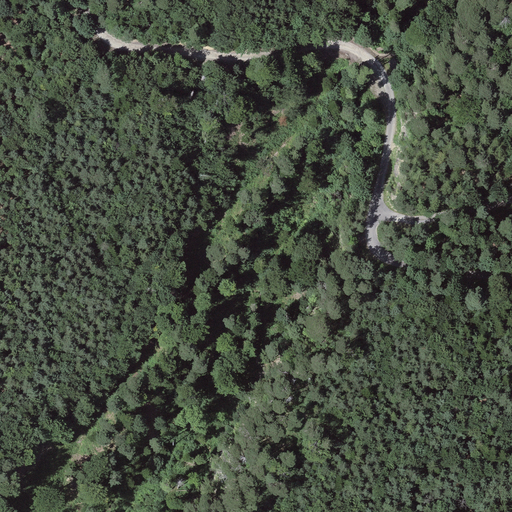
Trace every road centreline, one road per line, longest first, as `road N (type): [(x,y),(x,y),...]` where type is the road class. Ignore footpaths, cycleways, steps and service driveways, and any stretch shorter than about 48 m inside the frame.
road 1 (track): [(84,0),(99,31),(135,49),(361,54),(386,89),(386,144),(370,214)]
road 2 (track): [(370,214),(369,243),(402,265),(467,277),(511,273)]
road 3 (track): [(370,214),(410,222),(511,198)]
